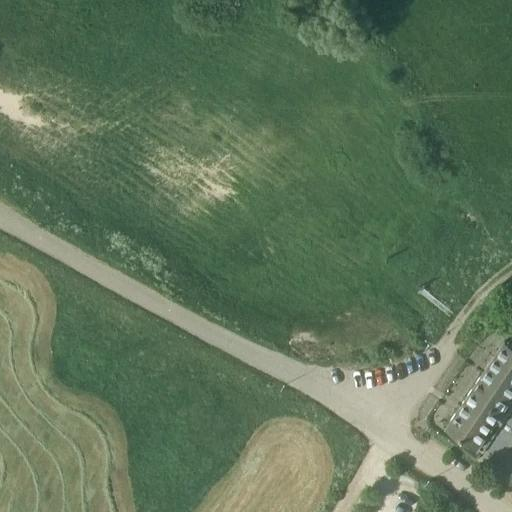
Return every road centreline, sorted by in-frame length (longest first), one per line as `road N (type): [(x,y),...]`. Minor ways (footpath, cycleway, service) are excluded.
road 1 (unclassified): [(379,434),(0,213)]
road 2 (unclassified): [(511,263),(379,434)]
road 3 (unclassified): [(496,511),(379,434)]
